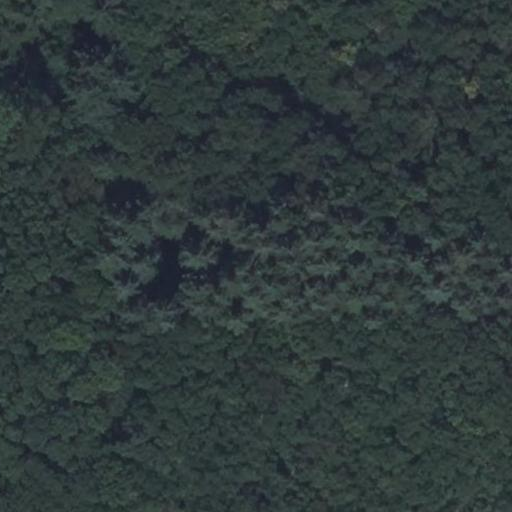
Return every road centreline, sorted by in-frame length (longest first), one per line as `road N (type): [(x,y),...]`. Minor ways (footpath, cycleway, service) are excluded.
road 1 (track): [(206,0),(196,98),(160,236),(167,377),(204,462),(209,511)]
road 2 (track): [(287,511),(321,425),(411,304),(468,149),(511,87)]
